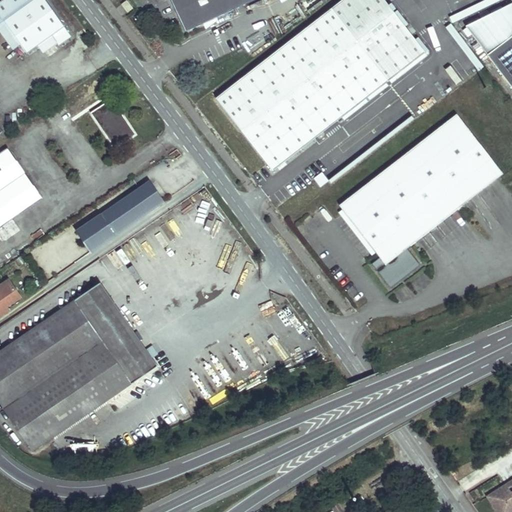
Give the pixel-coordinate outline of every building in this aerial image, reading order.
[(72,38),(44,0),(4,0),(0,3),(0,18),(21,47),(27,55),(38,47),(52,37),(57,45),(59,47),(72,38)] [(216,18),(255,0),(170,0),(186,33),(203,24),(216,18)] [(272,171),(425,53),(383,0),(342,0),(216,98),(272,171)] [(133,9),(127,1),(121,5),(127,14),(133,9)] [(511,6),(511,5),(465,31),(511,90),(511,6)] [(0,27),(17,50),(21,47),(0,18),(0,27)] [(206,29),(218,20),(216,18),(203,24),(206,29)] [(57,45),(52,37),(38,47),(43,55),(57,45)] [(136,137),(112,103),(91,117),(115,151),(136,137)] [(455,117),(339,210),(378,259),(370,265),(389,289),(418,266),(407,252),(502,176),(455,117)] [(0,226),(41,201),(8,150),(0,155),(0,226)] [(314,178),(320,187),(328,181),(322,172),(314,178)] [(91,252),(164,202),(149,182),(77,231),(91,252)] [(181,207),(177,201),(159,213),(162,219),(181,207)] [(22,297),(10,279),(0,285),(0,314),(10,308),(8,306),(22,297)] [(0,353),(0,407),(30,452),(153,370),(116,313),(98,287),(0,353)] [(508,497),(511,494),(511,470),(503,477),(509,487),(503,491),(497,481),(479,492),(491,511),(496,511),(509,504),(508,497)] [(509,487),(503,477),(497,481),(503,491),(509,487)]
